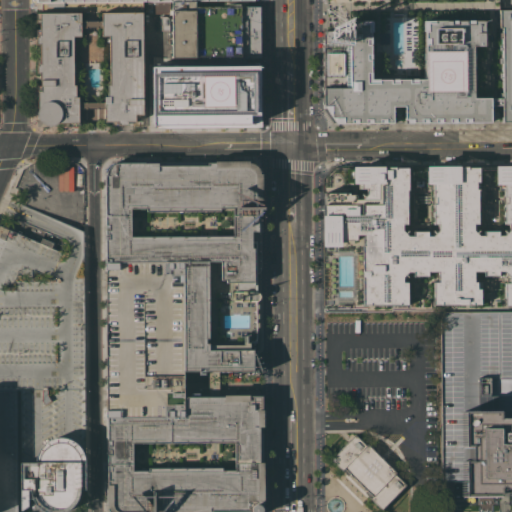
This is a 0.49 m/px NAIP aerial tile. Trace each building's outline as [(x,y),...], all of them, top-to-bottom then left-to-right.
[(225,2),(230,2),(230,0),(246,0),(246,2),(246,6),(260,6),(260,21),(265,21),(265,42),(260,42),(260,57),(247,57),(247,59),(247,62),(230,62),(225,59),(220,60),(220,57),(172,57),(172,13),(155,13),(155,3),(154,0),(195,0),(195,2),(195,6),(219,6),(219,3),(225,3),(225,2)] [(323,108),(324,107),(323,105),(322,105),(322,87),(323,87),(322,46),(321,30),(327,30),(326,0),(497,0),(497,9),(511,9),(511,121),(500,122),(500,120),(488,121),(403,122),(403,121),(391,121),(391,122),(332,122),(323,108)] [(69,123),(57,123),(54,124),(51,125),(47,125),(43,124),(41,122),(39,120),(38,117),(37,115),(37,112),(38,110),(39,108),(38,107),(37,85),(40,85),(40,72),(37,71),(37,58),(40,58),(39,44),(37,44),(37,29),(40,29),(40,22),(37,22),(37,12),(41,13),(41,3),(142,3),(143,114),(135,114),(135,122),(127,122),(127,125),(117,125),(111,125),(111,121),(105,121),(104,108),(78,108),(78,125),(69,125),(69,123)] [(161,30),(160,16),(166,16),(169,18),(169,30),(161,30)] [(258,62),(259,126),(150,128),(149,63),(258,62)] [(111,511),(110,511),(108,507),(108,505),(106,505),(106,485),(108,484),(108,418),(185,418),(185,397),(190,397),(190,393),(199,393),(199,397),(208,397),(208,371),(205,371),(205,375),(199,375),(199,371),(184,371),(184,356),(184,263),(107,263),(106,174),(105,172),(106,167),(109,164),(114,162),(117,164),(252,164),(259,169),(260,172),(260,173),(262,173),(262,231),(260,231),(260,268),(260,270),(259,271),(259,272),(260,292),(259,293),(260,294),(260,295),(261,296),(262,297),(262,347),(262,349),(259,352),(258,352),(256,353),(253,353),(253,356),(253,371),(218,371),(218,397),(224,397),(224,395),(250,395),(250,396),(262,396),(262,427),(259,427),(259,463),(262,463),(263,504),(262,504),(262,506),(263,508),(263,509),(263,511),(111,511)] [(323,178),(332,167),(511,165),(511,311),(439,312),(322,310),(323,178)] [(56,190),(71,191),(72,167),(56,167),(56,190)] [(0,225),(39,242),(41,238),(53,243),(50,247),(61,252),(60,238),(15,218),(21,203),(83,230),(85,455),(83,454),(84,459),(85,489),(80,490),(79,494),(78,498),(76,501),(74,504),(71,508),(69,510),(66,511),(63,511),(46,511),(44,511),(38,507),(34,503),(31,497),(30,492),(30,490),(28,490),(28,506),(21,511),(20,390),(16,390),(0,390),(0,225)] [(184,356),(184,371),(184,397),(185,397),(185,418),(108,418),(107,294),(107,263),(184,263),(184,356)] [(439,312),(511,311),(511,496),(511,489),(496,489),(497,496),(461,496),(461,481),(441,482),(439,312)] [(0,511),(0,390),(16,390),(16,511),(0,511)] [(381,509),(364,493),(367,490),(349,473),(347,475),(330,459),(354,434),(365,445),(366,444),(396,472),(394,474),(405,485),(381,509)]
